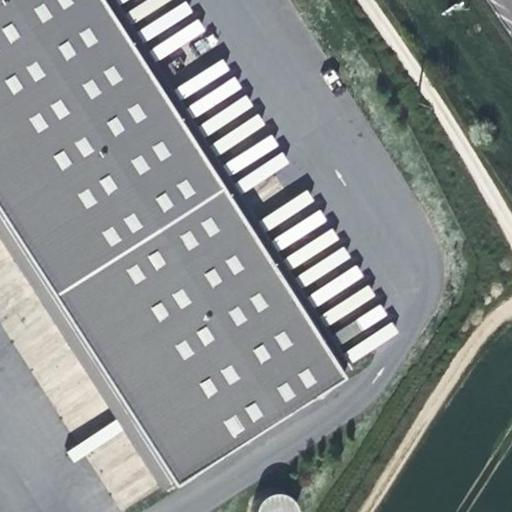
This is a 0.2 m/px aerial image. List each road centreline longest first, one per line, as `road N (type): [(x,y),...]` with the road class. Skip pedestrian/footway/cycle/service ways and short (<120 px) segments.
road 1 (track): [(368,0),(511,227)]
road 2 (track): [(364,511),(463,354),(511,306)]
